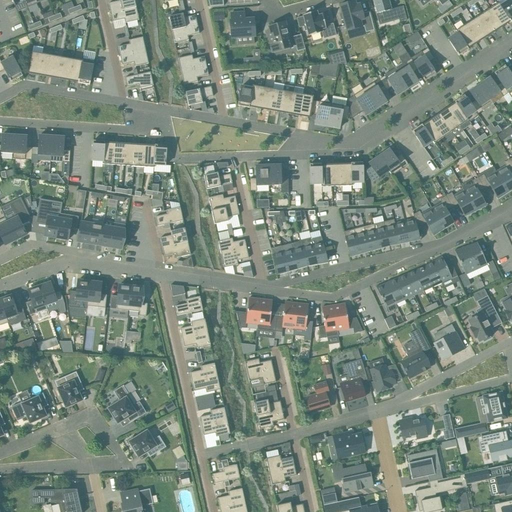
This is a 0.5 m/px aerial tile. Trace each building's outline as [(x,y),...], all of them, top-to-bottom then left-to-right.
[(12,0),(15,6),(17,12),(27,8),(24,0),(12,0)] [(111,13),(136,7),(134,0),(119,0),(120,1),(108,3),(111,13)] [(403,6),(391,9),(388,0),(372,0),(378,21),(378,20),(379,24),(388,21),(387,18),(398,15),(400,22),(407,20),(403,6)] [(499,0),(498,1),(499,3),(511,22),(511,21),(511,3),(510,0),(499,0)] [(374,30),(369,12),(363,14),(360,4),(356,5),(355,1),(340,5),(347,32),(364,27),(365,33),(369,32),(369,30),(373,29),(374,31),(374,30)] [(499,3),(490,9),(502,27),(508,23),(508,22),(509,21),(510,22),(511,23),(511,22),(499,3)] [(124,19),(125,23),(139,20),(136,7),(111,13),(113,22),(124,19)] [(501,26),(501,27),(502,27),(490,9),(481,14),(493,32),(500,28),(499,27),(501,26)] [(224,11),(213,12),(214,21),(225,20),(224,11)] [(302,17),(296,18),(299,28),(304,27),(305,31),(307,31),(308,36),(322,32),(324,39),(336,35),(333,24),(325,26),(322,14),(318,15),(317,12),(303,16),(303,17),(302,17)] [(231,21),(230,21),(231,38),(255,37),(254,19),(245,20),(244,13),(231,14),(231,21)] [(172,30),(197,25),(195,15),(184,18),(183,14),(169,17),(172,30)] [(486,36),(487,37),(493,32),(481,14),(473,20),(485,38),(484,37),(486,36)] [(473,20),(464,25),(476,44),(482,39),(484,37),(484,38),(485,38),(473,20)] [(287,34),(288,34),(284,22),(269,27),(270,30),(266,31),(269,41),(270,44),(273,43),(274,43),(276,43),(276,42),(279,42),(281,50),(289,48),(296,46),(297,51),(304,49),(305,50),(301,34),(300,35),(289,38),(287,34)] [(188,36),(199,34),(197,25),(172,30),(175,43),(189,40),(188,36)] [(456,31),(468,50),(468,49),(474,45),(473,44),(475,43),(476,44),(464,25),(456,31)] [(448,39),(459,56),(468,50),(456,31),(455,31),(457,33),(448,39)] [(118,47),(120,56),(146,50),(143,37),(129,40),(130,44),(118,47)] [(421,75),(425,81),(436,74),(432,68),(428,63),(434,59),(427,48),(421,52),(411,58),(410,58),(418,69),(417,70),(421,75)] [(81,58),(93,60),(94,52),(83,50),(81,58)] [(135,67),(148,64),(146,50),(120,56),(122,65),(134,63),(135,67)] [(253,58),(250,58),(250,65),(260,64),(259,50),(252,50),(253,58)] [(39,74),(42,54),(32,52),(29,67),(28,73),(38,75),(38,74),(39,74)] [(402,63),(395,68),(394,68),(408,89),(418,82),(415,76),(412,73),(417,70),(418,69),(410,58),(411,58),(407,53),(399,58),(402,63)] [(49,76),(52,56),(42,54),(39,74),(40,74),(40,75),(48,77),(48,76),(49,76)] [(206,66),(204,57),(193,59),(192,55),(178,58),(181,72),(206,66)] [(335,57),(337,64),(346,64),(344,55),(335,57)] [(59,79),(62,57),(52,56),(49,76),(50,76),(50,77),(51,77),(51,76),(53,77),(53,78),(59,79)] [(0,60),(0,72),(5,70),(8,75),(11,82),(23,76),(19,69),(13,57),(2,63),(0,60)] [(69,81),(72,59),(62,57),(59,79),(66,80),(66,79),(68,79),(68,80),(69,81)] [(79,84),(83,59),(83,61),(73,59),(69,81),(76,82),(76,81),(78,81),(78,83),(79,84)] [(90,86),(94,61),(83,59),(79,84),(90,86)] [(320,66),(318,75),(324,76),(326,65),(320,66)] [(198,82),(197,78),(208,75),(206,66),(181,72),(184,85),(198,82)] [(312,66),(310,73),(318,74),(319,66),(312,66)] [(505,66),(494,73),(508,93),(511,91),(511,69),(509,72),(505,66)] [(408,89),(394,68),(384,75),(385,76),(379,79),(386,90),(391,86),(394,90),(397,96),(408,89)] [(139,89),(153,86),(150,72),(137,75),(134,76),(125,78),(127,87),(139,85),(139,89)] [(490,77),(479,85),(493,104),(503,97),(504,96),(508,93),(494,73),(501,83),(496,86),(490,77)] [(374,82),(364,89),(376,109),(387,102),(383,97),(381,93),(386,90),(379,79),(374,83),(374,82)] [(238,106),(249,108),(253,86),(252,85),(252,88),(241,86),(239,100),(238,106)] [(479,85),(469,92),(475,101),(472,103),(470,104),(477,114),(482,111),(483,111),(493,104),(479,85)] [(263,87),(253,86),(249,108),(249,106),(252,106),(251,107),(259,109),(263,87)] [(198,90),(185,92),(186,96),(188,106),(202,103),(202,99),(213,96),(211,87),(202,89),(198,90)] [(273,89),(263,87),(259,109),(266,110),(267,109),(269,109),(269,110),(273,89)] [(283,91),(273,89),(269,110),(277,112),(277,111),(279,111),(279,112),(283,91)] [(353,96),(348,99),(351,119),(363,111),(366,116),(376,109),(364,89),(353,96)] [(293,93),(283,91),(279,112),(280,111),(282,112),(281,113),(289,114),(293,93)] [(303,95),(293,93),(289,114),(297,115),(297,114),(299,115),(299,116),(303,95)] [(313,96),(303,95),(299,116),(300,116),(300,115),(302,115),(302,116),(310,118),(310,113),(312,104),(313,101),(313,96)] [(455,102),(471,125),(471,124),(469,122),(478,116),(477,114),(470,104),(464,95),(455,102)] [(327,127),(331,104),(319,101),(319,102),(313,101),(312,104),(310,113),(316,114),(316,118),(315,125),(326,127),(327,127)] [(447,108),(459,126),(462,130),(464,129),(471,125),(455,102),(454,102),(455,103),(454,103),(449,107),(450,108),(448,109),(447,108)] [(342,106),(331,104),(327,127),(338,129),(340,122),(340,118),(346,119),(349,107),(342,106)] [(439,114),(451,132),(459,126),(447,108),(441,113),(441,114),(440,115),(439,114)] [(437,116),(430,120),(443,138),(447,143),(455,137),(451,132),(439,114),(438,114),(439,115),(437,116)] [(422,125),(421,125),(434,144),(443,138),(430,120),(424,124),(425,125),(423,126),(422,126),(422,125)] [(434,144),(421,125),(412,131),(423,148),(432,142),(434,144)] [(492,129),(489,131),(493,137),(496,135),(501,131),(500,130),(501,130),(500,128),(499,128),(497,126),(492,129)] [(498,135),(502,141),(508,137),(504,131),(498,135)] [(0,145),(0,150),(1,151),(1,153),(13,154),(12,159),(13,159),(14,135),(2,135),(2,141),(1,146),(0,145)] [(13,159),(25,160),(31,160),(32,157),(32,148),(26,147),(27,143),(27,136),(14,135),(13,159)] [(39,135),(39,148),(32,148),(32,157),(31,160),(38,160),(38,155),(50,156),(52,136),(39,135)] [(50,156),(62,157),(62,162),(61,175),(69,175),(69,163),(70,150),(63,150),(64,144),(64,137),(52,136),(50,156)] [(103,161),(102,164),(103,164),(104,142),(93,141),(92,161),(103,161)] [(104,142),(103,164),(113,165),(114,143),(107,143),(107,144),(105,144),(105,142),(104,142)] [(115,143),(114,143),(113,165),(123,166),(125,144),(117,144),(117,145),(115,144),(115,143)] [(132,145),(125,144),(123,166),(133,166),(135,145),(134,145),(134,146),(132,146),(132,145)] [(135,145),(133,166),(144,167),(145,145),(137,145),(137,146),(135,146),(135,145)] [(145,146),(145,145),(144,167),(154,168),(155,145),(155,146),(148,146),(147,147),(145,147),(145,146)] [(166,146),(155,145),(154,168),(154,165),(165,166),(166,146)] [(480,145),(476,148),(480,155),(485,153),(480,145)] [(389,149),(379,156),(393,175),(403,169),(402,168),(408,164),(401,154),(398,150),(392,153),(389,149)] [(370,168),(365,171),(373,183),(379,178),(389,171),(392,176),(393,175),(379,156),(369,163),(372,167),(371,167),(370,168)] [(511,173),(511,163),(510,159),(504,163),(506,167),(496,172),(507,192),(511,188),(511,176),(511,174),(511,173)] [(342,186),(352,186),(351,163),(351,164),(344,164),(344,165),(342,165),(342,164),(341,164),(342,186)] [(363,163),(351,163),(352,186),(352,183),(363,183),(363,169),(363,163)] [(321,187),(321,164),(310,164),(310,184),(321,184),(321,187)] [(321,187),(332,187),(331,165),(323,165),(323,166),(321,166),(321,164),(321,187)] [(332,187),(342,186),(341,164),(333,165),(334,166),(331,166),(331,165),(332,187)] [(281,165),(268,166),(269,186),(281,185),(281,194),(288,194),(288,178),(281,178),(281,165)] [(268,166),(256,166),(256,173),(256,179),(250,179),(250,191),(257,191),(256,186),(269,186),(268,166)] [(507,192),(496,172),(493,167),(477,177),(478,178),(484,189),(490,186),(497,198),(507,192)] [(222,186),(232,184),(230,174),(218,177),(218,173),(204,176),(207,189),(218,187),(222,186)] [(478,178),(472,181),(471,180),(461,186),(464,191),(475,210),(485,204),(479,192),(484,189),(478,178)] [(475,210),(464,191),(454,197),(451,193),(446,196),(452,207),(458,204),(464,216),(475,210)] [(209,198),(211,211),(237,206),(235,196),(223,199),(222,195),(209,198)] [(452,207),(446,196),(440,199),(442,203),(432,209),(443,228),(453,222),(446,211),(452,207)] [(13,210),(3,215),(16,240),(24,236),(24,237),(24,236),(27,235),(21,224),(31,220),(21,198),(10,203),(13,210)] [(50,209),(52,201),(40,199),(35,223),(46,225),(45,236),(47,237),(48,237),(56,238),(60,214),(61,211),(50,209)] [(268,207),(268,199),(255,199),(255,208),(268,207)] [(239,215),(237,206),(211,211),(214,224),(228,221),(227,217),(239,215)] [(167,214),(155,217),(158,226),(164,225),(169,224),(183,221),(180,207),(166,210),(167,214)] [(443,228),(432,209),(421,215),(419,211),(413,215),(415,220),(417,228),(426,223),(432,234),(443,228)] [(60,214),(56,238),(65,240),(68,240),(70,229),(76,230),(78,217),(60,214)] [(0,220),(0,235),(5,245),(8,244),(8,245),(8,244),(16,240),(3,215),(4,218),(0,220)] [(93,219),(92,219),(92,224),(81,222),(78,242),(79,242),(79,243),(80,243),(80,242),(89,244),(93,219)] [(99,246),(103,221),(93,219),(89,244),(99,245),(99,246)] [(383,222),(389,245),(399,243),(393,220),(383,222)] [(394,220),(393,220),(399,243),(409,241),(404,222),(395,224),(394,220)] [(404,222),(409,241),(419,238),(417,228),(415,220),(404,222)] [(103,221),(99,246),(100,246),(110,247),(114,223),(103,221)] [(374,225),(379,248),(389,245),(383,222),(374,225)] [(114,223),(110,247),(119,249),(119,250),(120,249),(121,249),(125,225),(114,223)] [(364,227),(369,250),(379,248),(374,225),(364,227)] [(354,229),(359,253),(369,250),(364,227),(354,229)] [(160,238),(162,247),(188,242),(185,228),(171,231),(172,235),(160,238)] [(343,232),(349,255),(359,253),(354,229),(343,232)] [(321,236),(311,239),(312,245),(317,263),(327,261),(323,242),(322,242),(321,236)] [(218,241),(221,255),(246,249),(244,240),(233,242),(232,238),(218,241)] [(311,239),(301,241),(302,247),(307,266),(317,263),(312,245),(311,239)] [(301,241),(291,244),(292,250),(297,268),(307,266),(302,247),(301,241)] [(190,255),(188,242),(162,247),(164,256),(176,254),(177,258),(190,255)] [(467,248),(476,269),(476,270),(487,265),(487,264),(477,242),(476,243),(476,244),(467,248)] [(291,244),(281,246),(282,252),(287,271),(297,268),(292,250),(291,244)] [(281,246),(271,248),(272,255),(277,273),(287,271),(282,252),(281,246)] [(476,270),(476,269),(467,248),(459,252),(456,253),(455,250),(454,251),(465,274),(465,275),(466,275),(476,270)] [(248,258),(246,249),(221,255),(224,268),(238,265),(237,261),(248,258)] [(442,260),(433,264),(442,283),(444,288),(459,281),(458,278),(453,266),(447,269),(442,256),(441,257),(442,260)] [(487,265),(490,271),(492,275),(497,272),(492,261),(487,264),(487,265)] [(424,268),(433,287),(442,283),(433,264),(424,268)] [(250,266),(242,268),(244,277),(253,278),(252,276),(250,266)] [(414,272),(423,291),(433,287),(424,268),(414,272)] [(405,277),(414,296),(423,291),(414,272),(405,277)] [(465,275),(465,274),(459,276),(464,288),(470,285),(466,275),(465,275)] [(396,281),(405,300),(414,296),(405,277),(396,281)] [(70,291),(68,307),(87,309),(90,282),(81,281),(81,280),(81,281),(78,280),(77,292),(70,291)] [(387,285),(398,309),(396,304),(405,300),(396,281),(387,285)] [(47,284),(39,286),(47,310),(48,313),(58,309),(59,314),(65,312),(64,304),(60,291),(54,293),(50,282),(48,283),(47,283),(47,284)] [(87,309),(86,316),(103,318),(104,308),(105,308),(107,295),(100,294),(102,283),(99,283),(99,282),(98,282),(98,283),(90,282),(87,309)] [(511,283),(511,284),(511,285),(511,292),(511,294),(511,296),(511,297),(502,303),(505,309),(504,310),(509,321),(511,320),(511,321),(511,283)] [(110,309),(109,317),(127,319),(128,311),(131,286),(122,285),(119,285),(118,296),(112,296),(111,296),(110,309)] [(171,285),(173,297),(185,294),(183,287),(171,285)] [(387,285),(378,289),(376,286),(376,287),(388,313),(398,309),(387,285)] [(39,286),(31,289),(31,288),(30,289),(28,290),(32,301),(26,303),(30,316),(47,310),(39,286)] [(131,286),(128,311),(139,312),(139,316),(146,317),(147,304),(141,303),(143,288),(140,287),(139,287),(131,286)] [(488,296),(484,289),(472,295),(475,300),(476,302),(477,301),(488,296)] [(8,297),(0,299),(0,300),(8,323),(9,326),(26,320),(21,305),(15,307),(11,296),(9,297),(9,296),(8,296),(8,297)] [(490,336),(493,334),(489,327),(493,325),(493,326),(501,322),(487,296),(477,301),(481,308),(477,311),(479,315),(468,321),(471,327),(470,328),(475,338),(477,338),(479,342),(483,340),(484,342),(491,338),(490,336)] [(200,297),(186,300),(187,304),(175,306),(177,316),(187,314),(191,313),(203,310),(200,297)] [(238,312),(236,312),(240,328),(245,328),(246,323),(258,325),(260,302),(258,301),(249,300),(249,298),(250,298),(249,298),(247,313),(238,312)] [(257,330),(256,336),(274,338),(275,332),(276,317),(270,317),(271,312),(272,300),(272,301),(272,303),(260,302),(258,325),(257,330)] [(276,317),(275,332),(281,332),(282,328),(294,329),(296,306),(285,305),(285,302),(283,318),(276,317)] [(342,306),(334,308),(338,336),(339,337),(354,334),(354,333),(362,332),(356,318),(347,319),(345,304),(344,304),(345,304),(345,306),(342,306)] [(449,305),(443,308),(448,317),(454,314),(449,305)] [(305,330),(308,307),(296,306),(294,329),(305,330)] [(322,310),(324,326),(318,327),(320,339),(338,336),(334,308),(322,310)] [(207,332),(205,319),(191,322),(192,326),(180,329),(182,338),(207,332)] [(451,324),(442,329),(446,337),(433,343),(442,361),(465,349),(451,324)] [(430,349),(419,329),(409,334),(416,348),(406,354),(408,357),(402,360),(403,361),(401,363),(409,379),(423,371),(423,373),(423,372),(425,371),(426,371),(425,370),(429,368),(422,353),(430,349)] [(196,349),(210,345),(207,332),(182,338),(184,347),(196,345),(196,349)] [(33,339),(26,341),(29,351),(37,351),(33,339)] [(68,343),(60,343),(63,353),(73,354),(71,343),(68,343)] [(259,359),(245,362),(249,381),(262,378),(263,385),(276,382),(271,360),(260,363),(259,359)] [(344,364),(349,381),(340,383),(346,403),(365,397),(360,381),(367,379),(361,359),(344,364)] [(214,363),(200,366),(201,370),(190,373),(192,382),(217,377),(214,363)] [(329,364),(322,366),(324,376),(331,374),(329,364)] [(390,385),(395,383),(395,381),(402,379),(402,378),(395,365),(385,368),(385,366),(371,370),(374,382),(372,383),(374,389),(376,389),(377,392),(391,388),(390,385)] [(84,390),(76,372),(64,377),(67,385),(58,389),(66,407),(81,400),(78,392),(84,390)] [(206,393),(220,390),(217,377),(192,382),(194,391),(205,389),(206,393)] [(306,398),(311,413),(330,408),(325,394),(329,392),(326,382),(313,386),(316,395),(306,398)] [(118,423),(119,422),(123,427),(146,413),(139,402),(135,405),(123,386),(114,391),(119,399),(110,405),(111,407),(109,409),(109,410),(108,411),(112,416),(113,416),(118,423)] [(483,396),(488,422),(507,418),(501,392),(483,396)] [(43,393),(11,407),(17,421),(27,417),(30,423),(46,416),(42,408),(48,405),(43,393)] [(197,404),(209,402),(207,395),(195,397),(197,404)] [(254,403),(257,416),(282,411),(280,401),(269,404),(268,400),(254,403)] [(172,402),(165,407),(169,413),(176,408),(172,402)] [(209,402),(197,404),(198,411),(210,409),(209,402)] [(227,421),(224,408),(210,411),(211,415),(200,417),(202,426),(227,421)] [(260,429),(274,426),(273,422),(284,420),(282,411),(257,416),(260,429)] [(449,414),(442,416),(445,431),(443,431),(445,440),(454,438),(449,414)] [(411,419),(399,421),(403,438),(426,433),(423,419),(411,421),(411,419)] [(216,437),(230,434),(227,421),(202,426),(204,436),(215,433),(216,437)] [(485,423),(470,426),(472,435),(487,431),(485,423)] [(152,441),(147,432),(130,442),(139,457),(146,452),(149,457),(166,447),(159,436),(152,441)] [(506,458),(511,456),(511,441),(503,443),(502,440),(504,440),(503,432),(481,437),(482,442),(479,443),(480,448),(481,448),(482,453),(490,452),(492,461),(499,460),(499,461),(507,460),(506,458)] [(334,442),(338,459),(365,453),(361,434),(345,437),(344,434),(327,437),(328,443),(334,442)] [(323,441),(321,435),(310,438),(311,444),(323,441)] [(456,439),(441,442),(443,449),(457,446),(456,439)] [(175,458),(183,455),(180,446),(172,449),(175,458)] [(436,450),(407,456),(412,480),(428,476),(429,482),(442,479),(436,450)] [(292,457),(281,460),(280,456),(266,459),(269,472),(294,466),(292,457)] [(341,464),(332,466),(333,472),(335,482),(342,480),(343,484),(345,492),(349,491),(356,490),(357,491),(358,491),(357,489),(360,489),(361,490),(362,490),(361,489),(372,486),(371,478),(367,478),(366,475),(366,474),(364,466),(342,470),(341,464)] [(237,465),(223,468),(224,472),(212,474),(214,484),(224,482),(228,481),(240,478),(237,465)] [(294,466),(269,472),(272,485),(286,482),(285,478),(296,475),(294,466)] [(501,466),(464,474),(466,485),(475,483),(487,480),(491,496),(499,494),(504,493),(505,496),(511,494),(511,473),(503,476),(503,474),(501,468),(501,466)] [(442,479),(429,482),(430,488),(414,491),(419,511),(423,511),(431,511),(442,510),(442,508),(441,509),(439,498),(440,498),(439,497),(436,498),(435,494),(467,487),(466,485),(464,474),(442,479)] [(81,511),(77,489),(32,490),(32,504),(44,503),(44,498),(50,498),(50,503),(58,503),(60,511),(81,511)] [(153,504),(150,489),(138,492),(137,490),(120,494),(123,504),(121,505),(122,511),(142,511),(141,507),(153,504)] [(245,502),(242,489),(228,492),(229,496),(217,498),(219,507),(245,502)] [(333,489),(320,492),(323,505),(329,504),(336,502),(333,489)] [(338,502),(339,505),(338,506),(339,509),(340,509),(340,511),(342,511),(349,511),(378,511),(376,504),(361,507),(358,497),(338,502)] [(511,511),(511,500),(494,505),(495,511),(511,511)] [(468,501),(455,504),(457,511),(469,509),(468,501)] [(247,511),(245,502),(219,507),(220,511),(247,511)] [(291,507),(290,503),(276,506),(277,511),(304,511),(303,504),(291,507)]
